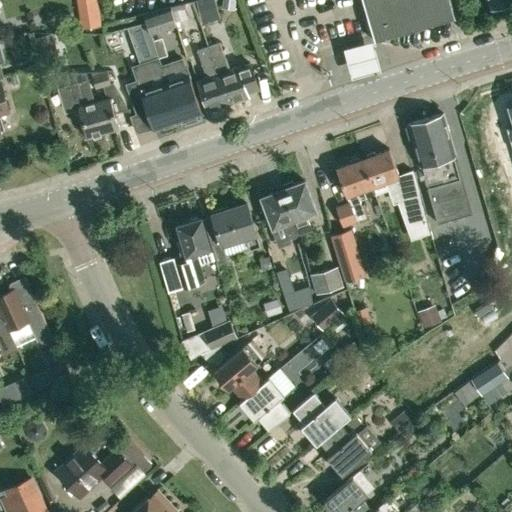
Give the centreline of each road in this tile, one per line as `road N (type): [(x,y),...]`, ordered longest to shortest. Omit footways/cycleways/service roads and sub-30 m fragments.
road 1 (tertiary): [(58,203),(511,48)]
road 2 (residential): [(265,511),(121,345),(58,203)]
